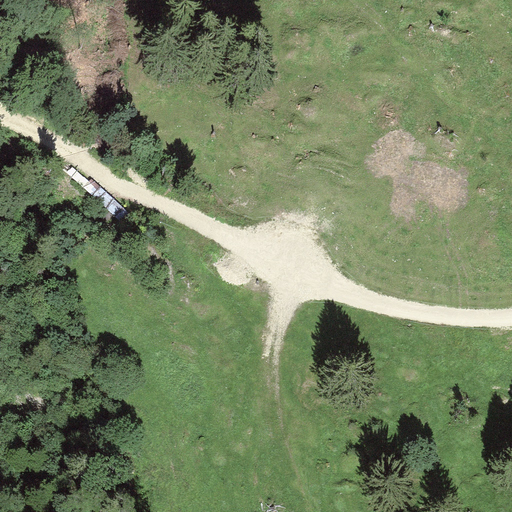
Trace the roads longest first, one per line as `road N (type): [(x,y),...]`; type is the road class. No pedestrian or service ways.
road 1 (track): [(0,117),(114,183),(359,298),(461,317),(511,316)]
road 2 (track): [(306,511),(279,421),(275,376),(295,271)]
